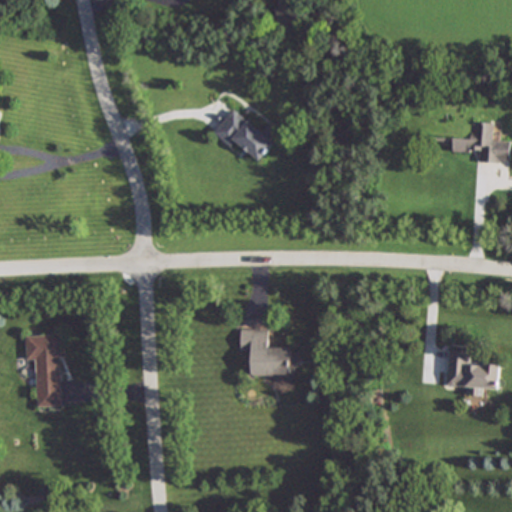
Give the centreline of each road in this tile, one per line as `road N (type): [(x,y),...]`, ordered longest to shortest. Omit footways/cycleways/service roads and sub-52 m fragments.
road 1 (residential): [(160,511),(144,220),(102,103),(83,0)]
road 2 (residential): [(0,271),(371,262),(511,271)]
